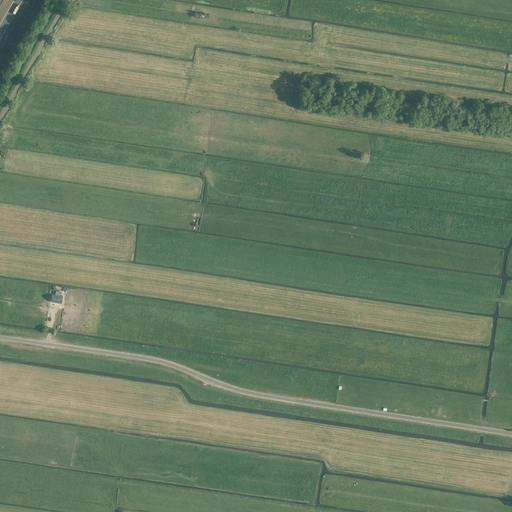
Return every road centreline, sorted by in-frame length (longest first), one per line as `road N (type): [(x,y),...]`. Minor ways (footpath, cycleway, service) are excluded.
road 1 (unclassified): [(0,337),(159,361),(282,399),(511,434)]
road 2 (unclassified): [(0,119),(68,0)]
